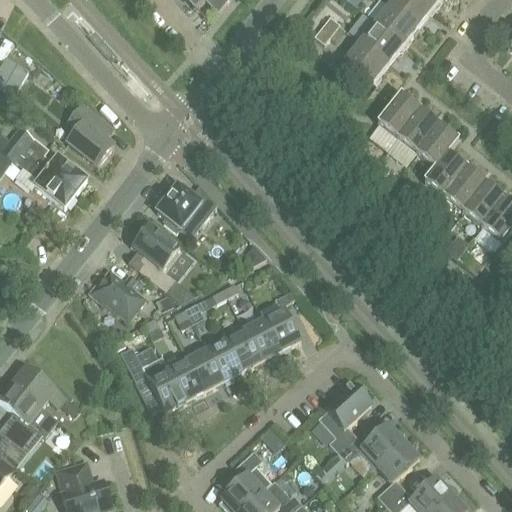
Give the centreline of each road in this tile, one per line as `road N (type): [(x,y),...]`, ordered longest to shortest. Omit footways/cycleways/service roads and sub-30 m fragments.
road 1 (residential): [(511,402),(218,68)]
road 2 (residential): [(498,511),(349,348),(188,490)]
road 3 (residential): [(0,343),(164,140)]
road 4 (residential): [(164,140),(25,0)]
road 5 (residential): [(511,97),(473,67),(474,41),(507,0)]
